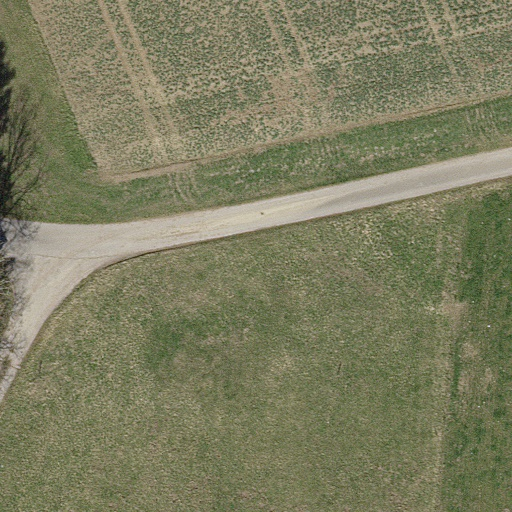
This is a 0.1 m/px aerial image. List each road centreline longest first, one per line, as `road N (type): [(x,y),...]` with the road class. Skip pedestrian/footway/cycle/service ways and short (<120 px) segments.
road 1 (track): [(511,162),(206,226),(101,237),(0,230)]
road 2 (track): [(72,237),(0,375)]
